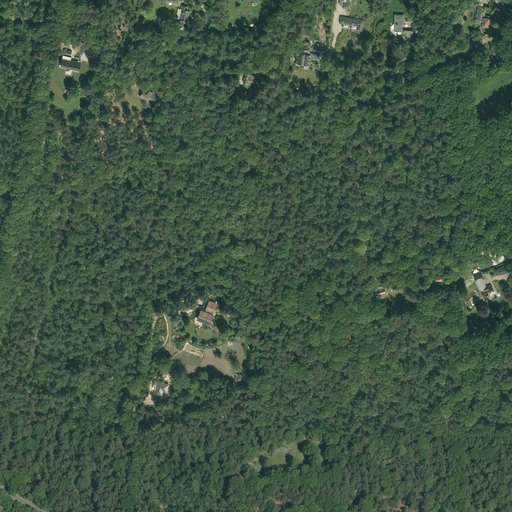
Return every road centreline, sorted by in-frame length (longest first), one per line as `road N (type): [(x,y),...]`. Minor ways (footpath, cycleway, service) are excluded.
road 1 (unclassified): [(189,140),(511,26)]
road 2 (track): [(189,140),(10,199)]
road 3 (track): [(43,21),(10,199)]
road 4 (unclassified): [(189,140),(180,130),(211,0)]
road 5 (track): [(511,403),(480,420),(450,359),(446,318)]
